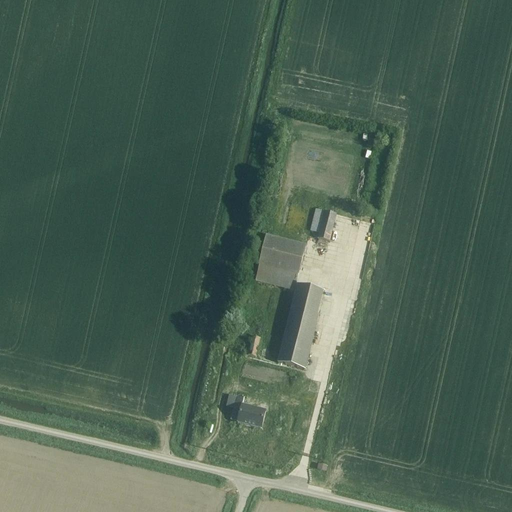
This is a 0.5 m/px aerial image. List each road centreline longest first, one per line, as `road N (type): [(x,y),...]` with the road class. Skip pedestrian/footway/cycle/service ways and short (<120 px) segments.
road 1 (unclassified): [(252,482),(0,422)]
road 2 (unknown): [(298,492),(345,238)]
road 3 (unclassified): [(380,511),(252,482)]
